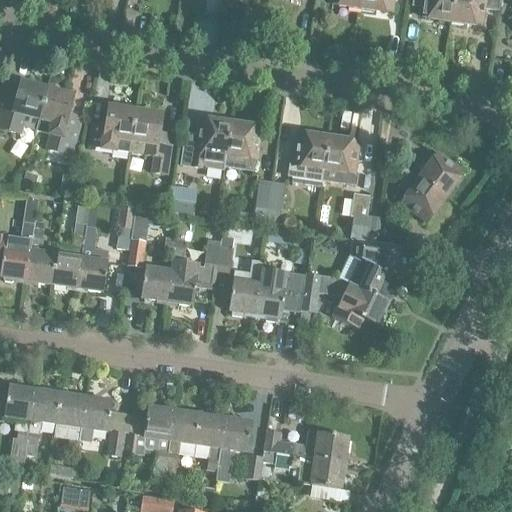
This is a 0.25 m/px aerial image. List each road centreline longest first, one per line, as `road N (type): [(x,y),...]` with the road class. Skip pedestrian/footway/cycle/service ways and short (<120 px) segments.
road 1 (residential): [(0,19),(112,52),(425,96),(511,125)]
road 2 (residential): [(0,335),(427,405)]
road 3 (residential): [(427,405),(511,220)]
road 4 (track): [(433,511),(494,381)]
